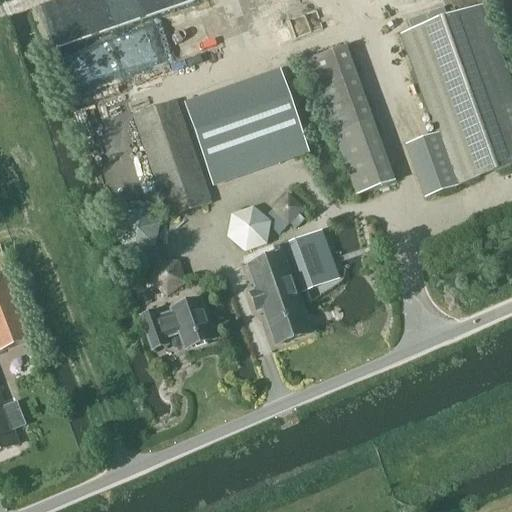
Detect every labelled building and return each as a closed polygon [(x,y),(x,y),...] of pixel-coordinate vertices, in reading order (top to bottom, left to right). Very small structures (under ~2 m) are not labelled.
[(456,188),(511,167),(511,86),(484,7),(402,37),(456,188)] [(394,180),(374,123),(347,48),(309,62),(357,194),(394,180)] [(282,78),(187,112),(207,170),(287,141),(293,158),(308,153),(282,78)] [(170,219),(212,205),(176,103),(134,118),(170,219)] [(298,216),(303,211),(288,196),(268,217),(274,223),(271,227),(279,235),(290,225),(296,230),(304,221),(298,216)] [(228,239),(245,254),(267,247),(271,224),(254,210),(232,217),(228,239)] [(117,242),(134,256),(156,249),(160,226),(142,212),(106,224),(112,243),(116,244),(117,242)] [(302,292),(335,280),(320,236),(286,248),(294,272),(281,277),(275,260),(244,271),(271,348),(302,337),(293,309),(307,304),(302,292)] [(149,285),(168,298),(187,285),(180,262),(156,262),(149,285)] [(0,272),(0,351),(31,340),(4,271),(0,272)] [(186,350),(214,340),(209,326),(212,325),(208,313),(205,314),(201,302),(173,312),(174,314),(158,320),(156,314),(143,319),(153,350),(167,345),(165,339),(180,333),(186,350)] [(14,431),(39,421),(34,407),(8,417),(0,396),(0,453),(20,446),(14,431)]
